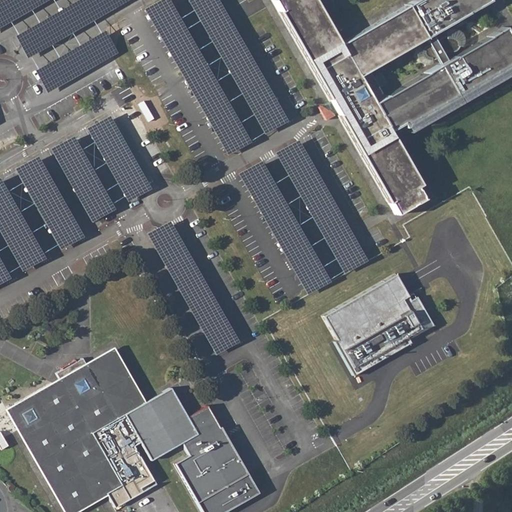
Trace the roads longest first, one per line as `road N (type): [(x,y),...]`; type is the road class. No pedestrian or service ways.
road 1 (primary): [(511,421),(373,511)]
road 2 (primary): [(407,511),(511,446)]
